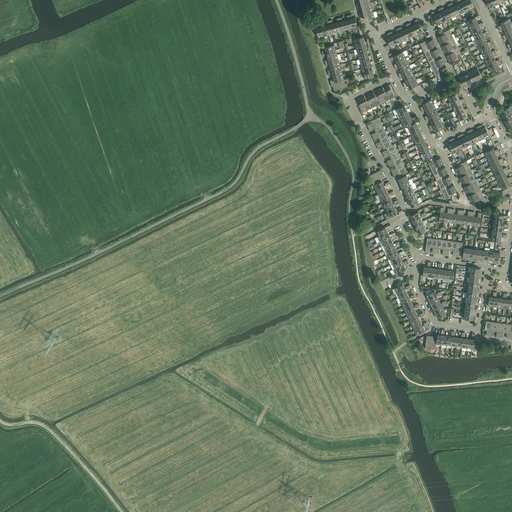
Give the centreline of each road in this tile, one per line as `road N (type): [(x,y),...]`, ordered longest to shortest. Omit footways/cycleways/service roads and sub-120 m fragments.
road 1 (unclassified): [(0,296),(230,187),(256,149),(311,115),(276,0)]
road 2 (residential): [(393,76),(349,98),(418,257)]
